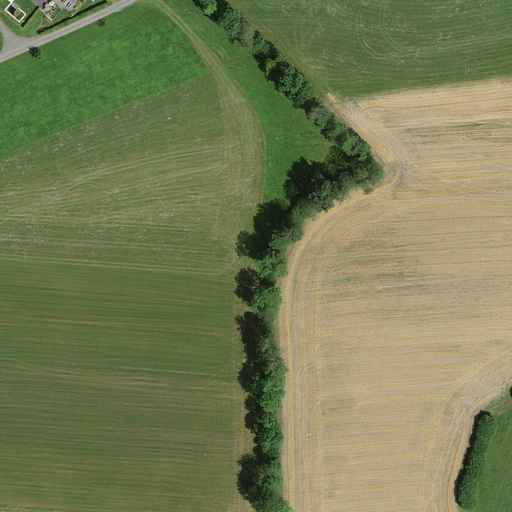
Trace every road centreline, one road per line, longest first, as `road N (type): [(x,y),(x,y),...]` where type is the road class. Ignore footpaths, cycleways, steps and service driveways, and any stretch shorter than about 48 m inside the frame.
road 1 (residential): [(0,58),(130,0)]
road 2 (track): [(463,511),(462,475),(480,419),(511,391)]
